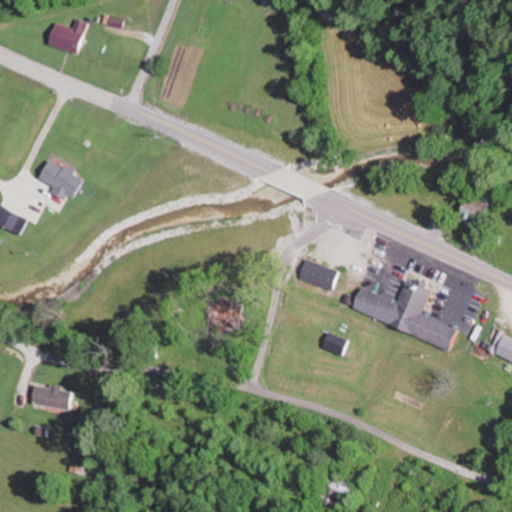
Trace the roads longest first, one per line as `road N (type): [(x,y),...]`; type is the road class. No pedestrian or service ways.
road 1 (residential): [(511,491),(350,421),(247,388),(161,372),(72,368),(0,338)]
road 2 (secondary): [(257,165),(0,55)]
road 3 (secondary): [(511,282),(310,190)]
road 4 (residential): [(247,388),(284,259),(328,198)]
